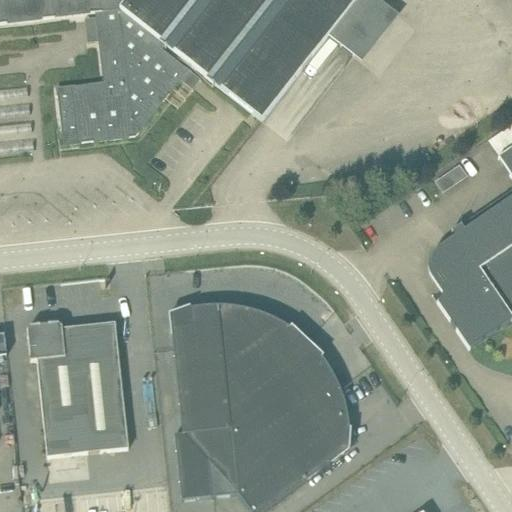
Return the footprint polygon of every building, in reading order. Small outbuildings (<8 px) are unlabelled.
[(0,0),(0,25),(96,14),(104,84),(56,90),(63,147),(135,138),(191,67),(261,122),(327,39),(362,66),(398,18),(376,0),(0,0)] [(511,149),(498,159),(511,180),(511,191),(451,233),(454,238),(437,250),(433,254),(430,258),(428,264),(427,269),(428,275),(429,280),(432,285),(436,290),(440,293),(443,294),(438,303),(437,304),(469,351),(511,322),(511,321),(511,149)] [(456,186),(466,179),(459,169),(449,176),(456,186)] [(176,437),(183,501),(238,495),(231,431),(227,402),(297,351),(294,347),(293,342),(294,337),(297,333),(294,330),(292,331),(288,329),(274,321),(260,315),(245,311),(231,309),(216,308),(202,309),(188,311),(186,310),(170,316),(183,436),(176,437)] [(38,363),(48,461),(128,452),(115,325),(62,331),(62,328),(58,325),(30,328),(27,332),(31,364),(38,363)] [(346,412),(339,389),(336,382),(332,376),(328,369),(324,363),(319,356),(321,355),(318,352),(312,355),(305,355),(299,352),(297,351),(227,402),(231,431),(238,495),(250,511),(266,511),(332,466),(349,453),(350,439),(351,434),(350,435),(346,412)] [(74,496),(75,511),(141,511),(155,511),(153,490),(80,496),(79,485),(49,487),(50,498),(74,496)]
